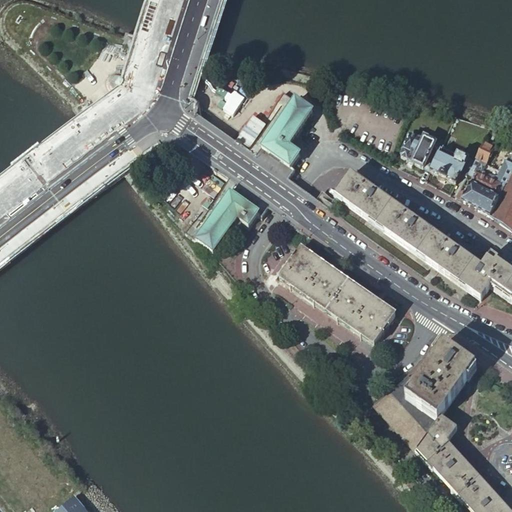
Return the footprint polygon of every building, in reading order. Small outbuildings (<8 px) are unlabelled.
[(314,112),(296,100),(262,152),(274,159),(293,171),(301,156),(290,150),(314,112)] [(424,133),(420,140),(424,142),(424,140),(434,145),(436,139),(424,133)] [(400,159),(429,173),(440,151),(441,150),(435,147),(435,145),(434,145),(424,140),(424,142),(420,140),(411,135),(402,152),(403,153),(400,159)] [(494,149),(484,144),(474,164),(473,165),(477,167),(478,166),(479,166),(480,163),(486,166),(494,149)] [(457,154),(443,147),(441,150),(440,151),(455,159),(457,155),(457,154)] [(440,151),(429,173),(455,186),(460,176),(466,178),(473,165),(474,164),(457,155),(455,159),(440,151)] [(499,199),(511,173),(511,161),(510,161),(501,179),(502,180),(499,186),(474,174),(470,184),(499,199)] [(511,173),(499,199),(490,217),(490,218),(511,233),(511,173)] [(481,302),(490,290),(497,280),(482,270),(422,227),(373,192),(349,175),(332,196),(432,268),(459,287),(481,302)] [(470,184),(461,202),(490,217),(499,199),(470,184)] [(250,231),(261,215),(245,203),(231,194),(198,245),(216,259),(239,224),(250,231)] [(374,348),(395,318),(385,311),(379,307),(376,305),(374,303),(332,273),(327,270),(300,251),(279,281),(374,348)] [(511,272),(490,257),(482,270),(497,280),(490,290),(511,305),(511,272)] [(408,377),(374,406),(470,511),(509,511),(447,444),(456,431),(440,419),(454,400),(474,370),(442,348),(417,383),(408,377)] [(84,511),(74,499),(58,511),(84,511)]
